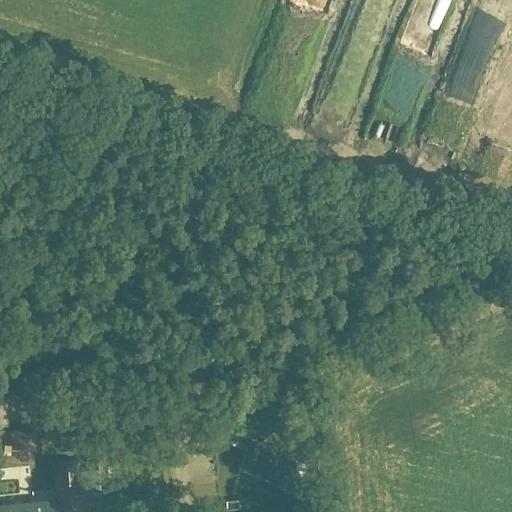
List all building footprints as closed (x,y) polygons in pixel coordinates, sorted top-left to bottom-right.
[(436,44),(447,12),(420,3),(410,35),(436,44)] [(366,66),(368,55),(354,52),(351,64),(366,66)] [(255,445),(244,471),(283,487),(294,461),(255,445)] [(57,500),(1,505),(1,511),(66,511),(65,501),(81,499),(81,498),(98,497),(95,463),(78,464),(78,463),(54,465),(57,500)] [(238,501),(225,503),(226,511),(238,510),(238,501)]
